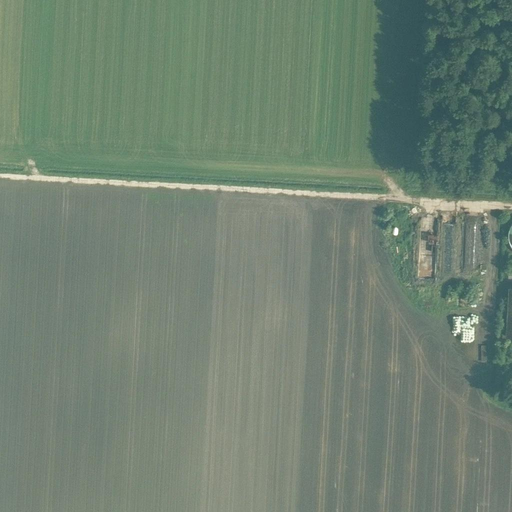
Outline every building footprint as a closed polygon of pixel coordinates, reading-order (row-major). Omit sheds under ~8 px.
[(394,235),(393,225),(382,226),(384,236),(394,235)] [(452,262),(460,262),(459,239),(451,240),(452,262)] [(439,272),(439,262),(426,262),(427,272),(439,272)] [(453,287),(443,284),(435,306),(430,305),(425,318),(439,323),(453,287)] [(460,317),(459,324),(471,327),(472,319),(460,317)]
